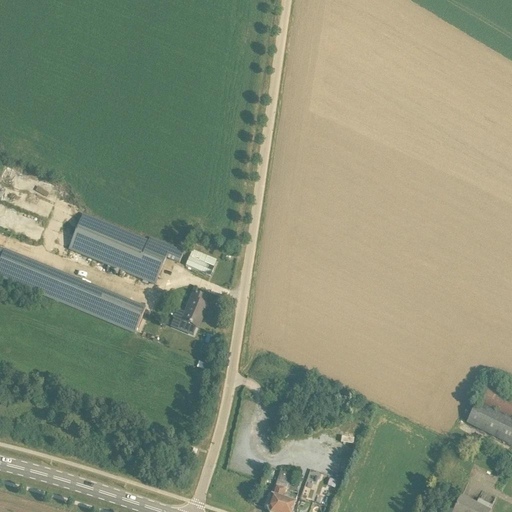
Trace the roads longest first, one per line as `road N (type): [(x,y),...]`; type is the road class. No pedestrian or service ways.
road 1 (unclassified): [(194,511),(234,362),(285,0)]
road 2 (primary): [(163,511),(0,463)]
